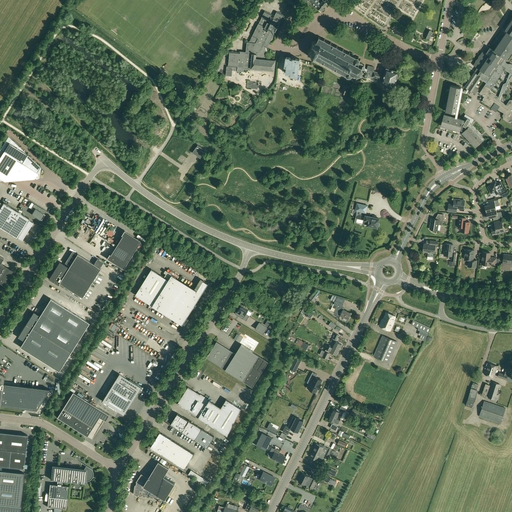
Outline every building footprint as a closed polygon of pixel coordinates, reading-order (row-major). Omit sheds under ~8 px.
[(309,0),(309,1),(316,7),(321,11),(323,9),(324,9),(326,7),(325,6),(327,4),(322,0),(317,0),(316,0),(309,0)] [(228,66),(233,67),(233,70),(244,72),(244,69),(254,70),(254,69),(274,71),(275,61),(264,59),(265,58),(266,57),(266,56),(267,54),(267,53),(267,52),(266,51),(266,50),(266,49),(266,48),(266,47),(267,48),(267,47),(269,44),(273,35),(274,35),(281,22),(280,21),(283,15),(277,12),(273,18),(271,17),(272,15),(265,11),(261,18),(262,18),(259,23),(250,42),(247,41),(246,52),(239,51),(239,53),(230,52),(228,66)] [(511,19),(505,30),(507,31),(490,57),(482,52),(473,65),(477,67),(464,86),(472,91),(481,77),(487,81),(479,93),(484,96),(481,101),(492,108),(495,103),(499,106),(497,109),(504,113),(503,115),(503,119),(508,122),(511,121),(511,62),(506,59),(511,50),(511,19)] [(309,55),(308,55),(308,56),(310,56),(314,58),(313,59),(313,60),(314,60),(315,59),(320,61),(319,63),(320,63),(321,62),(326,65),(326,66),(326,67),(327,65),(332,68),(332,69),(333,70),(333,69),(339,72),(338,73),(339,73),(340,72),(341,73),(340,74),(340,75),(342,76),(343,76),(343,75),(343,74),(345,75),(344,76),(345,77),(346,75),(347,77),(347,78),(348,77),(350,78),(350,79),(351,79),(351,80),(357,83),(358,82),(359,81),(358,81),(359,80),(358,78),(362,77),(363,77),(365,78),(366,78),(367,77),(368,78),(368,77),(369,75),(370,72),(368,72),(367,71),(367,70),(367,69),(365,68),(364,66),(365,65),(364,65),(362,64),(363,63),(362,62),(361,63),(360,63),(361,63),(360,62),(360,60),(361,60),(361,59),(360,59),(358,58),(359,57),(358,57),(358,58),(356,57),(356,56),(355,55),(355,57),(353,56),(354,55),(354,54),(352,53),(351,53),(351,54),(351,55),(349,54),(350,53),(349,52),(348,53),(343,51),(344,49),(343,49),(342,50),(337,47),(338,46),(337,45),(336,47),(331,44),(332,43),(331,42),(330,43),(325,40),(325,39),(324,39),(324,40),(320,38),(319,36),(318,37),(318,38),(317,41),(316,41),(315,41),(314,40),(314,41),(313,41),(312,41),(312,42),(313,42),(312,43),(312,44),(313,44),(312,45),(312,46),(312,47),(311,47),(310,47),(310,48),(309,47),(308,48),(309,49),(309,50),(310,51),(310,49),(312,50),(309,55)] [(286,57),(285,66),(287,66),(286,73),(291,74),(291,75),(298,76),(300,59),(286,57)] [(367,70),(367,71),(368,72),(370,72),(369,75),(369,76),(383,80),(382,83),(385,84),(385,86),(394,89),(397,77),(399,76),(400,74),(399,72),(398,72),(387,68),(385,74),(373,71),(374,67),(368,66),(367,70)] [(446,111),(456,113),(461,87),(451,85),(446,111)] [(463,121),(444,115),(441,125),(457,130),(457,129),(460,130),(463,121)] [(469,125),(463,131),(465,133),(464,134),(476,146),(483,139),(469,125)] [(28,154),(9,143),(0,156),(0,178),(4,181),(38,179),(38,178),(38,174),(39,174),(37,173),(41,167),(28,154)] [(206,150),(198,145),(197,147),(192,153),(200,158),(205,152),(206,150)] [(170,176),(165,185),(172,189),(177,180),(170,176)] [(500,183),(496,185),(494,181),(490,183),(491,185),(488,186),(491,193),(495,191),(496,193),(503,190),(500,183)] [(464,209),(465,200),(454,199),(453,204),(449,204),(448,211),(456,212),(457,208),(464,209)] [(485,206),(486,212),(496,209),(496,206),(500,205),(498,199),(491,201),(492,204),(485,206)] [(0,227),(17,238),(18,237),(22,240),(33,222),(29,220),(29,218),(4,202),(3,203),(0,201),(0,227)] [(357,203),(356,210),(357,211),(357,213),(356,218),(363,219),(362,224),(363,224),(364,225),(366,225),(366,224),(367,225),(377,227),(378,227),(379,227),(379,226),(380,226),(380,225),(380,224),(379,224),(379,223),(378,223),(379,218),(365,215),(367,206),(357,203)] [(32,209),(34,211),(32,214),(42,220),(45,215),(39,211),(41,208),(35,204),(32,209)] [(496,209),(486,212),(488,218),(495,216),(496,219),(502,217),(501,212),(497,213),(496,209)] [(431,218),(429,229),(438,230),(438,225),(442,225),(444,214),(438,213),(435,219),(431,218)] [(461,231),(468,232),(469,222),(465,221),(466,218),(459,217),(458,227),(461,227),(461,231)] [(491,228),(492,235),(500,233),(500,231),(504,230),(501,220),(494,222),(495,227),(491,228)] [(122,236),(116,245),(132,255),(140,241),(124,231),(124,230),(121,235),(122,236)] [(424,244),(423,252),(428,252),(427,258),(433,259),(433,253),(435,253),(435,245),(437,245),(438,241),(430,241),(430,244),(424,244)] [(445,243),(444,255),(452,256),(452,260),(455,261),(456,254),(453,253),(454,244),(445,243)] [(123,269),(132,255),(116,245),(112,251),(110,255),(109,254),(106,259),(107,258),(123,269)] [(470,267),(476,267),(477,260),(473,260),(474,250),(466,249),(464,259),(468,260),(468,262),(470,262),(470,267)] [(489,264),(495,265),(496,258),(490,257),(490,253),(483,252),(481,264),(489,265),(489,264)] [(48,279),(56,284),(57,282),(82,297),(100,268),(99,267),(93,263),(77,253),(68,267),(64,264),(63,265),(59,263),(57,266),(57,265),(48,279)] [(501,263),(501,268),(510,269),(511,265),(511,255),(504,254),(503,262),(503,263),(501,263)] [(0,283),(1,284),(10,269),(1,263),(4,258),(0,255),(0,283)] [(96,259),(93,263),(99,267),(101,264),(102,262),(96,259)] [(185,310),(189,305),(193,308),(196,303),(198,299),(199,297),(199,295),(198,293),(197,292),(196,291),(176,278),(176,277),(172,275),(168,280),(152,269),(135,295),(165,314),(168,310),(181,318),(184,312),(185,312),(184,313),(185,313),(185,312),(186,311),(186,310),(185,310)] [(202,280),(196,291),(197,292),(198,293),(199,295),(207,283),(202,280)] [(309,298),(313,301),(320,291),(316,290),(309,298)] [(338,297),(335,296),(332,301),(335,302),(334,304),(337,306),(334,313),(337,315),(336,317),(340,319),(342,316),(348,319),(349,319),(351,317),(350,316),(351,314),(343,310),(344,310),(343,308),(341,307),(343,304),(336,301),(338,297)] [(25,324),(70,352),(89,323),(50,298),(50,299),(40,316),(33,312),(30,317),(28,320),(25,324)] [(96,311),(99,306),(94,303),(91,307),(96,311)] [(238,316),(246,321),(249,316),(246,313),(248,310),(241,306),(237,312),(240,313),(238,316)] [(314,311),(306,306),(302,312),(309,318),(314,311)] [(379,326),(390,331),(394,321),(393,321),(396,316),(386,312),(383,319),(382,319),(379,326)] [(411,324),(418,328),(417,329),(420,331),(418,334),(420,336),(419,338),(423,340),(425,341),(431,328),(413,320),(411,324)] [(255,329),(263,334),(267,328),(259,323),(255,329)] [(70,352),(25,324),(20,333),(20,334),(19,335),(18,336),(19,337),(19,338),(20,339),(24,341),(21,346),(20,346),(20,347),(58,371),(70,352)] [(329,344),(339,349),(342,344),(336,341),(337,339),(337,340),(339,335),(335,333),(333,338),(332,340),(332,339),(329,344)] [(374,356),(388,362),(397,342),(383,335),(374,356)] [(303,342),(301,347),(307,350),(310,345),(303,342)] [(218,344),(215,349),(213,347),(206,358),(207,358),(244,381),(260,356),(241,344),(239,348),(235,354),(218,344)] [(329,345),(327,349),(326,349),(322,356),(328,359),(330,353),(330,351),(337,355),(339,349),(329,345)] [(298,366),(292,363),(290,369),(295,371),(298,366)] [(488,363),(484,374),(494,377),(495,373),(497,373),(498,370),(497,369),(498,366),(488,363)] [(497,377),(506,380),(511,382),(511,376),(507,375),(508,375),(507,375),(508,370),(504,368),(502,373),(499,372),(497,377)] [(321,384),(320,384),(322,380),(316,377),(317,374),(313,372),(311,375),(314,377),(308,388),(310,389),(309,390),(313,392),(313,391),(316,392),(318,389),(319,389),(321,384)] [(0,405),(36,410),(49,389),(3,383),(4,376),(0,373),(0,405)] [(102,401),(123,415),(141,387),(119,374),(102,401)] [(487,397),(497,401),(499,395),(497,394),(500,384),(492,382),(487,397)] [(481,396),(486,397),(490,385),(485,383),(481,396)] [(200,395),(188,387),(185,391),(177,404),(227,436),(241,409),(226,399),(221,408),(209,400),(210,399),(209,399),(208,401),(205,399),(205,398),(203,396),(202,397),(200,396),(201,395),(200,395)] [(471,388),(466,405),(473,407),(478,390),(477,390),(471,388)] [(56,416),(84,434),(86,435),(88,433),(90,430),(91,430),(90,430),(99,416),(105,420),(108,414),(108,415),(108,414),(72,392),(57,417),(56,416)] [(484,401),(479,416),(501,424),(506,408),(484,401)] [(330,414),(340,418),(341,417),(343,411),(345,412),(344,412),(348,414),(349,412),(345,410),(346,408),(341,406),(339,409),(337,409),(336,410),(333,409),(330,414)] [(351,413),(362,419),(365,414),(353,408),(351,413)] [(182,432),(195,440),(207,448),(214,436),(189,421),(189,420),(177,413),(170,424),(182,432),(181,432),(182,432)] [(330,414),(328,419),(334,422),(333,424),(333,423),(330,428),(334,430),(337,426),(336,425),(337,423),(338,423),(340,418),(330,414)] [(286,426),(283,432),(288,434),(291,428),(298,432),(303,421),(296,418),(293,424),(290,423),(288,427),(286,426)] [(491,436),(491,437),(491,439),(491,440),(492,441),(493,442),(494,443),(496,444),(497,444),(499,444),(500,444),(501,443),(502,442),(503,441),(504,440),(504,438),(504,437),(504,435),(503,434),(502,433),(501,432),(500,431),(499,431),(497,431),(496,431),(494,432),(493,432),(492,434),(491,435),(491,436)] [(0,432),(0,448),(26,451),(27,435),(0,432)] [(154,442),(150,447),(184,469),(194,454),(162,433),(158,439),(159,439),(157,441),(155,443),(154,442)] [(262,433),(256,445),(266,450),(272,437),(262,433)] [(316,444),(315,447),(318,449),(318,450),(321,451),(322,450),(324,451),(324,452),(329,454),(330,453),(331,450),(324,446),(320,444),(319,445),(316,444)] [(315,447),(310,457),(317,460),(318,456),(321,458),(321,456),(323,457),(324,457),(327,458),(328,456),(329,454),(324,452),(324,451),(322,450),(321,451),(318,450),(318,449),(315,447)] [(0,448),(0,465),(24,468),(26,451),(0,448)] [(275,448),(273,451),(275,452),(272,458),(282,464),(286,457),(279,454),(280,451),(275,448)] [(245,464),(240,475),(244,477),(249,467),(245,464)] [(52,479),(50,479),(57,480),(57,485),(50,484),(48,497),(67,499),(68,486),(62,485),(63,481),(85,483),(84,482),(84,481),(87,481),(88,481),(89,480),(91,479),(92,478),(93,476),(93,474),(93,473),(93,472),(92,470),(92,469),(91,468),(90,468),(87,466),(86,465),(86,466),(83,470),(51,466),(53,467),(52,479)] [(335,477),(338,471),(329,467),(326,473),(335,477)] [(190,468),(187,473),(205,484),(207,480),(190,468)] [(0,498),(21,501),(24,473),(0,470),(0,498)] [(136,482),(137,482),(136,485),(135,485),(134,494),(158,498),(160,496),(165,499),(175,483),(153,470),(148,478),(141,473),(136,482)] [(259,480),(271,486),(275,478),(263,472),(259,480)] [(318,477),(328,482),(330,477),(320,472),(318,477)] [(313,479),(309,477),(309,476),(302,473),(298,481),(305,485),(311,488),(316,478),(314,477),(313,479)] [(0,511),(19,511),(21,506),(21,501),(0,498),(0,511)] [(249,503),(245,510),(249,511),(249,510),(253,511),(256,511),(259,508),(249,503)]
